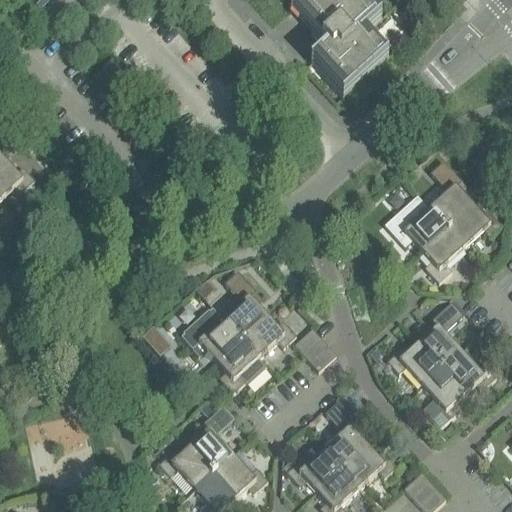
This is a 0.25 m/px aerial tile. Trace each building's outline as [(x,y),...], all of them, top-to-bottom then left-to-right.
[(352,6),(356,3),(353,0),(305,0),(290,14),(291,16),(295,12),(317,36),(312,40),(326,54),(310,68),(311,69),(316,65),(346,99),(341,103),(342,104),(388,63),(387,62),(384,64),(370,49),(366,53),(359,44),(381,25),(380,24),(377,26),(364,11),(360,14),(352,6)] [(129,73),(124,77),(114,65),(96,80),(108,93),(116,86),(132,104),(146,92),(129,73)] [(16,180),(0,162),(0,161),(0,201),(3,204),(14,195),(19,200),(34,187),(23,174),(16,180)] [(463,202),(468,196),(443,168),(430,180),(447,199),(429,216),(447,235),(472,212),(463,202)] [(51,199),(59,191),(51,182),(42,190),(51,199)] [(482,222),(473,213),(472,212),(447,235),(464,255),(483,238),(489,244),(501,232),(487,217),(482,222)] [(421,259),(447,235),(429,216),(410,233),(404,227),(392,238),(406,253),(411,248),(421,259)] [(446,272),(464,255),(447,235),(421,259),(430,269),(425,274),(439,289),(451,278),(446,272)] [(257,312),(263,306),(237,278),(224,290),(242,309),(223,326),(241,345),(266,322),(257,312)] [(214,296),(206,288),(197,296),(205,305),(214,296)] [(444,340),(463,323),(451,309),(423,335),(429,341),(418,350),(441,376),(461,358),(444,340)] [(281,327),(276,332),(266,322),(241,345),(258,365),(277,348),(283,354),(295,343),(281,327)] [(0,323),(0,342),(10,334),(0,323)] [(215,369),(241,345),(223,326),(204,343),(199,337),(186,348),(200,364),(206,358),(215,369)] [(154,334),(143,344),(159,362),(170,352),(154,334)] [(302,360),(319,344),(312,336),(294,351),(302,360)] [(327,353),(323,348),(319,344),(302,360),(310,369),(327,353)] [(240,382),(258,365),(241,345),(215,369),(225,379),(219,385),(233,400),(245,388),(240,382)] [(422,394),(441,376),(418,350),(408,360),(402,354),(387,368),(399,381),(405,375),(422,394)] [(318,377),(336,362),(327,353),(310,369),(318,377)] [(379,358),(375,354),(368,361),(375,368),(379,364),(379,358)] [(478,377),(461,359),(461,358),(441,376),(465,402),(475,392),(481,398),(496,384),(484,372),(478,377)] [(454,411),(465,402),(441,376),(422,394),(439,412),(433,418),(444,431),(459,417),(454,411)] [(358,442),(363,437),(338,409),(325,420),(343,440),(324,456),(342,476),(367,453),(358,442)] [(208,425),(217,418),(210,410),(201,418),(208,425)] [(215,443),(234,426),(223,413),(196,438),(200,444),(190,453),(213,479),(232,462),(215,443)] [(194,497),(213,479),(190,453),(179,463),(174,458),(159,471),(170,484),(177,478),(194,497)] [(383,458),(377,463),(367,453),(342,476),(359,495),(378,478),(384,485),(396,473),(383,458)] [(316,499),(342,476),(324,456),(305,474),(299,467),(287,478),(301,494),(306,488),(316,499)] [(250,481),(233,462),(232,462),(213,479),(237,505),(247,495),(253,502),(268,487),(256,475),(250,481)] [(340,511),(359,495),(342,476),(316,499),(325,510),(322,511),(340,511)] [(228,511),(237,505),(213,479),(194,497),(207,511),(228,511)] [(412,504),(429,488),(421,479),(404,495),(412,504)] [(418,511),(420,511),(437,497),(429,488),(412,504),(418,511)] [(438,511),(445,506),(437,497),(420,511),(438,511)]
